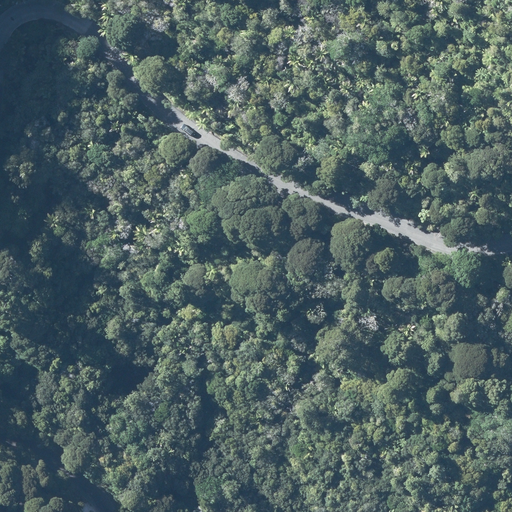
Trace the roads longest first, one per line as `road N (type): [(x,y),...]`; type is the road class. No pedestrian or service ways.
road 1 (tertiary): [(511,253),(415,248),(318,223),(268,195),(75,6),(16,13),(0,41)]
road 2 (tertiary): [(0,439),(105,511)]
